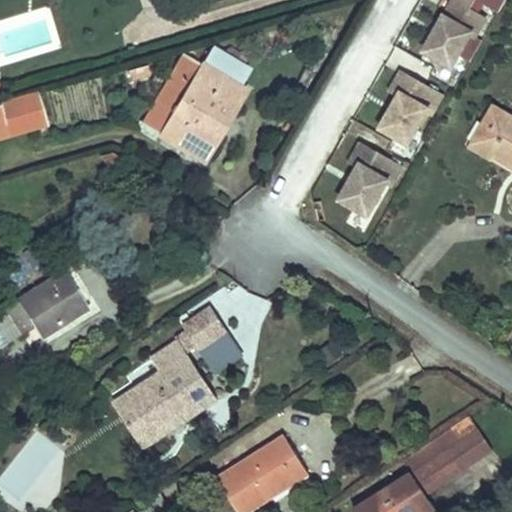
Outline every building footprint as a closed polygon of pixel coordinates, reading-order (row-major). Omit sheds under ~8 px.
[(481,36),(491,18),(476,10),(481,0),(461,0),(432,52),(458,66),(477,33),(481,36)] [(213,47),(202,65),(239,87),(250,69),(213,47)] [(226,130),(248,92),(239,87),(202,65),(187,56),(146,127),(180,147),(199,159),(207,145),(219,125),(226,130)] [(148,76),(146,66),(127,71),(129,81),(148,76)] [(415,144),(434,111),(438,113),(448,96),(409,75),(400,92),(409,97),(390,130),(415,144)] [(9,82),(0,84),(0,96),(12,93),(9,82)] [(54,123),(45,93),(0,105),(0,125),(9,123),(13,135),(54,123)] [(511,118),(496,109),(487,125),(504,134),(492,155),(511,167),(511,118)] [(0,125),(0,138),(13,135),(9,123),(0,125)] [(215,149),(226,130),(219,125),(207,145),(199,159),(207,163),(215,149)] [(492,155),(504,134),(487,125),(475,145),(492,155)] [(397,185),(407,168),(369,146),(359,163),(369,169),(352,198),(354,203),(375,216),(393,183),(397,185)] [(92,318),(67,277),(26,304),(8,315),(0,320),(0,341),(1,344),(9,340),(16,349),(40,334),(48,345),(92,318)] [(5,308),(8,315),(26,304),(21,297),(5,308)] [(228,330),(212,307),(187,324),(192,332),(202,347),(228,330)] [(248,361),(228,330),(202,347),(203,348),(223,378),(248,361)] [(192,332),(179,341),(190,357),(203,348),(202,347),(192,332)] [(190,357),(179,341),(151,359),(160,377),(190,357)] [(160,377),(130,397),(158,441),(219,401),(190,357),(160,377)] [(158,441),(130,397),(116,406),(144,450),(158,441)] [(495,460),(481,440),(454,457),(468,478),(495,460)] [(286,447),(219,489),(234,511),(268,511),(287,500),(279,487),(303,472),(286,447)] [(433,511),(428,504),(468,478),(454,457),(368,511),(433,511)] [(303,472),(279,487),(287,500),(311,485),(303,472)]
